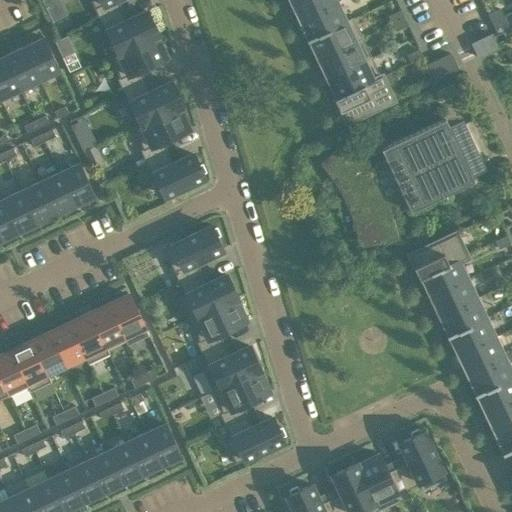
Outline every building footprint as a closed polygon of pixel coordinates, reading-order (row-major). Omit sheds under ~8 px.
[(61,0),(43,0),(52,18),(66,11),(61,0)] [(90,0),(100,20),(121,9),(117,0),(90,0)] [(337,1),(336,0),(290,0),(290,1),(289,2),(292,9),(294,8),(299,19),(337,1)] [(307,40),(353,18),(352,17),(346,20),(337,1),(299,19),(308,37),(306,38),(307,40)] [(503,16),(499,8),(488,14),(492,21),(503,16)] [(127,20),(121,9),(100,20),(105,31),(108,30),(117,51),(118,52),(155,34),(156,35),(158,34),(147,11),(127,20)] [(389,15),(392,23),(403,18),(400,10),(389,15)] [(506,23),(503,16),(492,21),(495,28),(506,23)] [(362,37),(353,18),(307,40),(307,41),(309,40),(318,58),(362,37)] [(407,25),(403,18),(392,23),(396,30),(407,25)] [(67,33),(55,38),(63,55),(75,49),(67,33)] [(155,34),(118,52),(117,51),(109,55),(119,77),(117,78),(123,91),(145,80),(139,69),(166,57),(156,35),(155,34)] [(498,48),(491,34),(472,43),(478,55),(479,57),(489,52),(498,48)] [(44,37),(24,46),(40,79),(59,70),(44,37)] [(327,78),(372,57),(362,37),(318,58),(323,69),(321,70),(325,77),(326,76),(327,78)] [(24,46),(4,55),(20,88),(40,79),(24,46)] [(422,57),(418,49),(407,54),(411,62),(422,57)] [(457,68),(450,53),(428,64),(435,78),(457,68)] [(4,55),(0,57),(0,97),(0,98),(20,88),(4,55)] [(334,98),(381,76),(372,57),(327,78),(335,96),(334,97),(334,98)] [(392,98),(381,76),(334,98),(340,110),(341,109),(343,111),(347,120),(392,98)] [(145,80),(123,91),(128,102),(126,103),(136,124),(137,125),(178,106),(179,106),(181,105),(170,82),(150,91),(145,80)] [(452,87),(436,95),(440,104),(457,96),(452,87)] [(65,105),(54,110),(57,118),(68,113),(65,105)] [(137,125),(136,124),(132,126),(142,149),(140,150),(146,162),(168,152),(163,140),(189,128),(179,106),(178,106),(137,125)] [(49,122),(45,115),(34,120),(38,127),(49,122)] [(474,180),(468,167),(445,117),(381,147),(387,158),(370,165),(366,158),(360,151),(356,146),(351,140),(325,161),(329,165),(333,170),(338,178),(342,185),(345,190),(348,196),(350,199),(353,207),(358,218),(361,229),(363,237),(364,243),(397,237),(394,222),(389,206),(405,198),(411,209),(474,180)] [(38,127),(34,120),(23,125),(27,132),(38,127)] [(55,136),(52,128),(41,133),(44,141),(55,136)] [(6,133),(0,135),(0,144),(9,140),(6,133)] [(44,141),(41,133),(30,138),(34,146),(44,141)] [(83,151),(82,151),(91,169),(104,163),(96,145),(83,151)] [(2,152),(5,159),(16,154),(13,147),(2,152)] [(168,152),(146,162),(152,174),(154,173),(165,195),(204,177),(203,173),(206,172),(202,163),(198,165),(193,153),(173,163),(168,152)] [(79,162),(59,171),(75,204),(95,195),(79,162)] [(59,171),(40,181),(55,214),(75,204),(59,171)] [(40,181),(20,190),(36,223),(55,214),(40,181)] [(20,190),(0,199),(16,232),(36,223),(20,190)] [(0,199),(0,239),(16,232),(0,199)] [(163,248),(179,282),(201,272),(196,261),(222,249),(217,237),(220,235),(216,226),(213,228),(211,225),(163,248)] [(413,265),(419,277),(466,255),(455,232),(410,253),(415,264),(413,265)] [(510,243),(506,236),(495,241),(499,248),(510,243)] [(466,256),(466,255),(419,277),(419,278),(421,277),(430,295),(468,277),(459,259),(466,256)] [(201,272),(179,282),(179,283),(184,294),(178,297),(189,319),(235,298),(237,297),(226,274),(206,283),(201,272)] [(468,277),(430,295),(430,297),(429,297),(432,305),(434,304),(439,315),(477,297),(468,277)] [(129,294),(108,304),(124,336),(144,326),(129,294)] [(477,297),(439,315),(448,333),(446,334),(447,335),(486,317),(477,297)] [(203,354),(224,344),(219,333),(245,320),(240,311),(241,310),(235,298),(189,319),(199,341),(197,342),(203,354)] [(124,336),(108,304),(89,313),(104,345),(124,336)] [(104,345),(89,313),(69,322),(85,354),(104,345)] [(458,354),(496,336),(486,317),(447,335),(447,336),(449,336),(458,354)] [(85,354),(69,322),(50,331),(65,364),(85,354)] [(65,364),(50,331),(30,341),(46,373),(65,364)] [(505,356),(496,336),(458,354),(458,355),(457,356),(460,363),(462,362),(467,373),(505,356)] [(46,373),(30,341),(11,350),(26,382),(46,373)] [(224,344),(203,354),(208,365),(201,368),(212,391),(258,369),(258,370),(260,369),(254,355),(253,355),(249,345),(229,355),(224,344)] [(11,350),(0,354),(0,377),(7,391),(26,382),(11,350)] [(511,370),(505,356),(467,373),(476,392),(474,393),(474,394),(511,376),(511,370)] [(153,368),(141,373),(145,382),(157,376),(153,368)] [(258,369),(212,391),(222,412),(220,413),(226,425),(247,415),(242,404),(268,392),(263,382),(264,382),(258,370),(258,369)] [(145,382),(141,373),(130,379),(134,387),(145,382)] [(511,399),(511,376),(474,394),(475,395),(477,394),(485,413),(511,399)] [(118,395),(114,386),(102,392),(106,400),(118,395)] [(106,400),(102,392),(91,397),(95,406),(106,400)] [(144,401),(140,392),(129,397),(133,406),(144,401)] [(511,423),(511,399),(485,413),(491,424),(489,424),(493,432),(494,431),(495,432),(511,423)] [(124,410),(120,401),(109,406),(113,415),(124,410)] [(79,413),(75,405),(63,410),(67,419),(79,413)] [(113,415),(109,406),(99,412),(103,420),(113,415)] [(67,419),(63,410),(52,416),(56,424),(67,419)] [(252,426),(247,415),(226,425),(231,436),(224,440),(235,463),(283,440),(282,437),(285,435),(281,427),(278,428),(272,417),(252,426)] [(81,420),(70,425),(74,433),(85,428),(81,420)] [(146,431),(162,464),(181,455),(166,422),(146,431)] [(40,432),(36,423),(24,429),(28,437),(40,432)] [(511,423),(495,432),(503,450),(502,451),(503,454),(511,449),(511,423)] [(74,433),(70,425),(60,430),(64,439),(74,433)] [(398,467),(408,488),(420,483),(419,480),(442,470),(435,455),(436,454),(431,445),(430,445),(423,430),(420,432),(419,428),(410,432),(412,436),(400,441),(409,461),(398,467)] [(28,437),(24,429),(13,434),(17,443),(28,437)] [(126,441),(142,474),(162,464),(146,431),(126,441)] [(46,447),(42,438),(31,443),(35,452),(46,447)] [(107,450),(122,483),(142,474),(126,441),(107,450)] [(35,452),(31,443),(20,448),(25,457),(35,452)] [(107,450),(87,459),(102,492),(122,483),(107,450)] [(355,463),(374,502),(396,492),(397,494),(408,488),(398,467),(387,472),(379,454),(357,464),(356,462),(355,463)] [(67,469),(83,502),(102,492),(87,459),(67,469)] [(331,499),(337,511),(352,511),(374,502),(355,463),(333,473),(342,493),(331,499)] [(67,469),(47,478),(63,511),(83,502),(67,469)] [(47,478),(28,487),(39,511),(60,511),(63,511),(47,478)] [(337,511),(331,499),(320,504),(311,484),(299,489),(297,486),(288,490),(290,493),(287,495),(295,511),(337,511)] [(39,511),(28,487),(8,497),(15,511),(39,511)] [(15,511),(8,497),(0,500),(0,511),(15,511)] [(383,511),(397,511),(397,503),(383,505),(383,511)]
